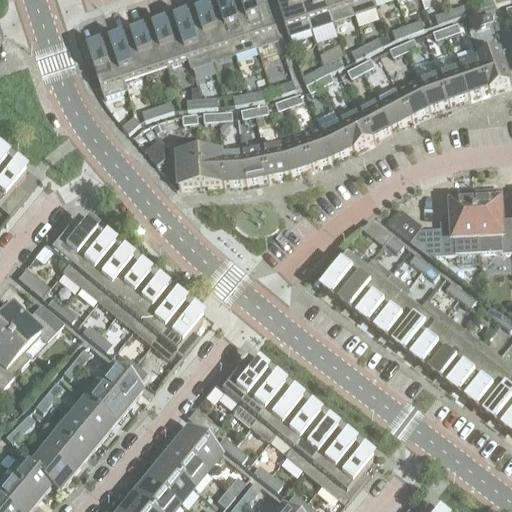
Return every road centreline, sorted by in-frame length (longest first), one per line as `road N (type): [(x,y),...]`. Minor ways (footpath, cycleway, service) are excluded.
road 1 (residential): [(263,311),(314,251),(382,198),(429,174),(511,158)]
road 2 (residential): [(87,511),(263,311)]
road 3 (tertiary): [(437,449),(263,311)]
road 4 (tertiary): [(263,311),(112,165)]
road 5 (residential): [(112,165),(0,289)]
road 6 (tertiary): [(112,165),(83,123),(40,17)]
